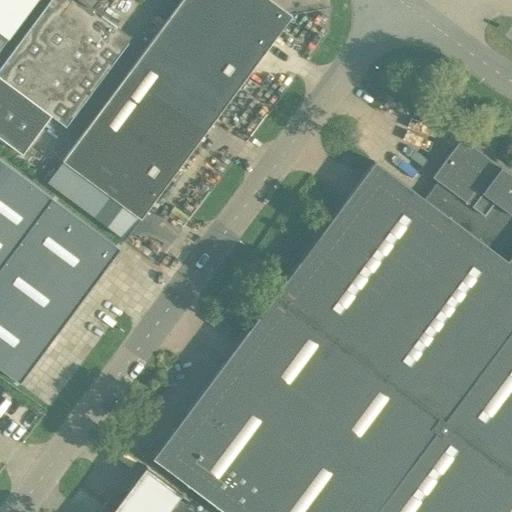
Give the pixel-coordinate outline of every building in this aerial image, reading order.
[(0,0),(0,44),(5,37),(33,0),(0,0)] [(47,0),(0,63),(0,136),(21,152),(49,114),(64,125),(130,36),(91,7),(95,0),(47,0)] [(179,0),(124,73),(60,159),(138,217),(145,208),(150,202),(199,135),(202,131),(206,126),(290,14),(270,0),(179,0)] [(373,160),(351,190),(151,457),(224,511),(511,511),(511,174),(462,137),(433,176),(438,180),(425,198),(373,160)] [(0,159),(0,366),(19,381),(119,248),(0,159)] [(203,511),(144,468),(128,489),(110,511),(203,511)]
